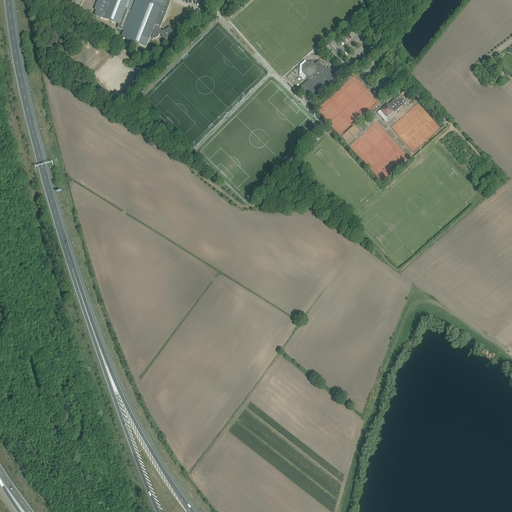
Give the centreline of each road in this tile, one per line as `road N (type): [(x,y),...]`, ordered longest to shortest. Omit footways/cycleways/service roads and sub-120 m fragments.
road 1 (track): [(360,234),(316,194),(246,193),(184,148),(127,91)]
road 2 (motorway): [(72,268),(24,97),(8,0)]
road 3 (motorway): [(190,511),(123,398),(72,268)]
road 4 (motorway): [(157,511),(72,268)]
road 5 (track): [(511,355),(403,270)]
road 6 (residential): [(127,91),(227,0)]
